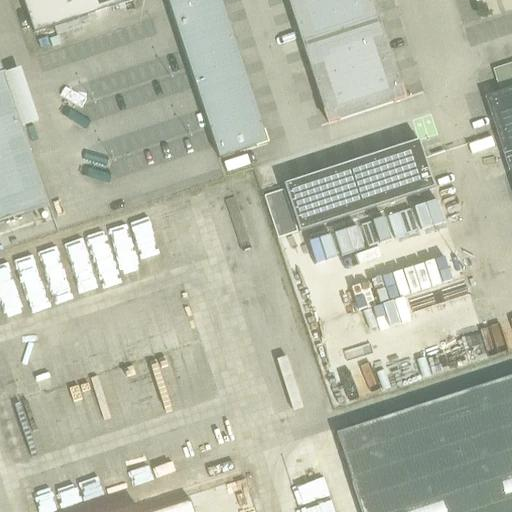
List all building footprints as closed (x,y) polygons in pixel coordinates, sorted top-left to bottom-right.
[(22,0),(33,32),(130,1),(130,0),(22,0)] [(220,0),(166,0),(217,154),(266,138),(220,0)] [(287,0),(291,9),(297,28),(303,47),(309,66),(315,85),(328,122),(328,123),(366,111),(404,99),(404,97),(392,60),(386,41),(380,22),(373,3),(372,0),(287,0)] [(0,223),(48,207),(0,63),(0,223)] [(511,87),(485,97),(497,133),(511,180),(511,87)] [(418,143),(285,185),(298,228),(299,231),(305,229),(433,189),(423,158),(418,143)] [(298,228),(285,185),(261,193),(275,236),(298,228)] [(511,511),(511,431),(352,484),(361,511),(511,511)] [(337,511),(321,464),(302,471),(308,488),(283,497),(288,511),(337,511)] [(94,476),(80,481),(88,505),(103,501),(94,476)] [(189,511),(186,501),(153,511),(189,511)]
